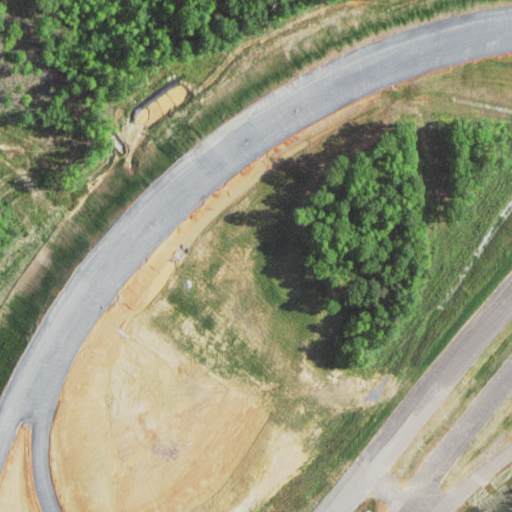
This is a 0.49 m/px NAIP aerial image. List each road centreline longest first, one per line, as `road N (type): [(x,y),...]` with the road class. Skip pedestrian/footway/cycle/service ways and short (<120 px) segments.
road 1 (motorway): [(511,18),(347,69),(263,114),(186,172),(80,290),(0,440)]
road 2 (motorway): [(80,328),(155,231),(274,132),(384,76),(511,40)]
road 3 (motorway): [(357,492),(333,511),(53,510),(41,469),(45,407),(80,328)]
road 4 (motorway): [(511,301),(357,492)]
road 5 (motorway): [(397,511),(511,369)]
